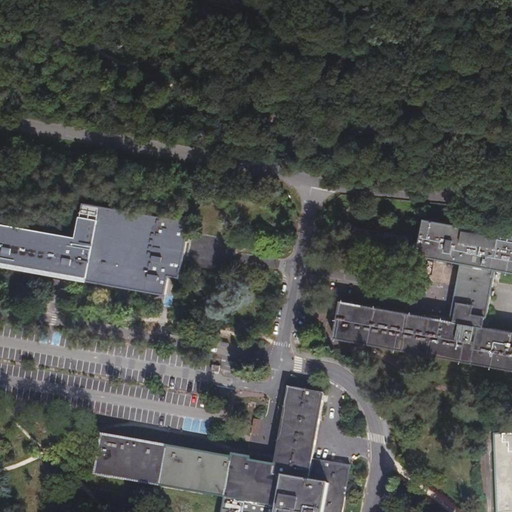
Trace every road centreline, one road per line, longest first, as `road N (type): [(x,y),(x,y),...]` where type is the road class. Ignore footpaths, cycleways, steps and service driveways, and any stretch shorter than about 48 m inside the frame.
road 1 (track): [(342,128),(247,120),(115,66),(10,0)]
road 2 (tertiary): [(220,0),(284,18),(450,125),(511,136)]
road 3 (tertiary): [(310,177),(0,119)]
road 4 (unclassified): [(277,359),(0,312)]
road 5 (unclassified): [(372,511),(378,454),(367,402),(334,371),(277,359)]
road 6 (tertiary): [(511,199),(310,177)]
road 7 (unclassified): [(310,177),(277,359)]
